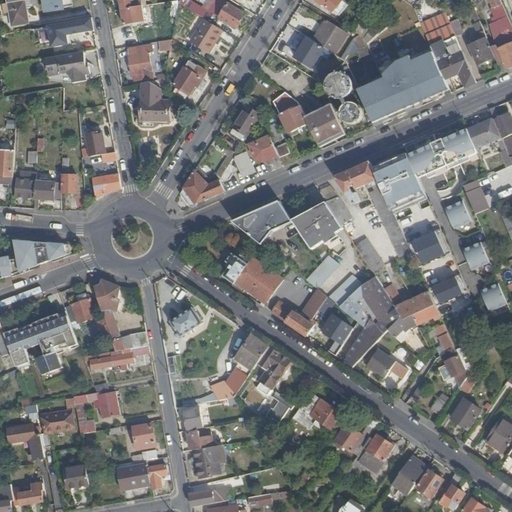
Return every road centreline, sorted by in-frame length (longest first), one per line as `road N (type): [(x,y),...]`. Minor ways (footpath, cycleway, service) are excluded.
road 1 (residential): [(160,257),(511,496)]
road 2 (secondary): [(511,84),(166,235)]
road 3 (residential): [(284,0),(154,212)]
road 4 (residential): [(141,270),(184,501)]
road 5 (residential): [(97,0),(131,204)]
